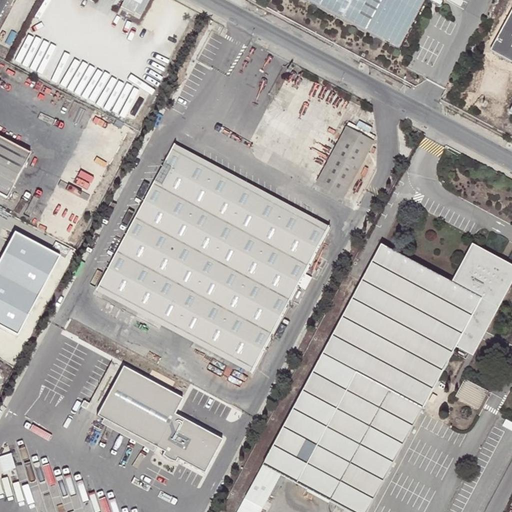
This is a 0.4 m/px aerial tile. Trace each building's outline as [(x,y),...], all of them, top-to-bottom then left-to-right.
[(0,0),(0,15),(8,0),(0,0)] [(0,28),(15,0),(8,0),(0,15),(0,28)] [(126,0),(120,14),(141,23),(150,0),(126,0)] [(309,0),(398,47),(422,0),(309,0)] [(511,9),(491,50),(511,61),(511,9)] [(348,127),(319,181),(344,194),(373,141),(348,127)] [(0,138),(0,194),(7,198),(30,154),(0,138)] [(175,144),(100,286),(254,368),(302,279),(313,259),(327,232),(185,155),(188,151),(175,144)] [(201,158),(188,151),(185,155),(327,232),(330,227),(286,203),(284,206),(200,160),(201,158)] [(342,199),(344,194),(319,181),(317,185),(342,199)] [(15,232),(0,258),(0,327),(5,330),(17,337),(60,257),(15,232)] [(352,511),(367,511),(458,343),(472,350),(511,274),(511,271),(475,252),(457,285),(381,244),(237,511),(260,511),(281,474),(352,511)] [(325,266),(313,259),(302,279),(314,286),(325,266)] [(252,372),(254,368),(100,286),(97,291),(252,372)] [(5,330),(0,327),(0,333),(3,335),(3,336),(9,339),(7,342),(15,345),(19,337),(17,337),(5,330)] [(179,401),(121,370),(94,420),(200,478),(218,444),(170,418),(179,401)] [(465,380),(457,397),(479,409),(487,392),(465,380)] [(511,431),(511,424),(506,421),(503,427),(511,431)]
